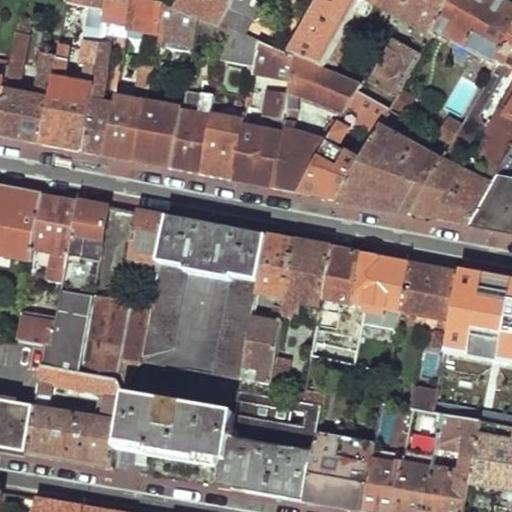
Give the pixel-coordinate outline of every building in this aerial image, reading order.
[(26,0),(0,132),(0,136),(21,140),(42,144),(61,55),(46,53),(37,98),(22,95),(35,37),(32,36),(39,0),(26,0)] [(0,132),(26,0),(14,0),(11,14),(3,12),(0,25),(0,52),(8,54),(7,62),(2,61),(0,70),(0,132)] [(72,0),(72,5),(110,13),(113,0),(72,0)] [(132,32),(138,0),(113,0),(110,13),(108,25),(100,67),(93,98),(103,100),(108,82),(113,36),(131,39),(132,32)] [(116,111),(106,157),(120,159),(136,162),(170,4),(159,0),(138,0),(132,32),(149,35),(135,101),(119,97),(118,102),(116,111)] [(224,0),(223,3),(216,0),(187,0),(183,9),(205,18),(224,25),(236,0),(224,0)] [(258,0),(236,0),(224,25),(233,28),(250,34),(258,18),(271,6),(258,0)] [(331,0),(304,48),(298,58),(326,74),(365,0),(331,0)] [(365,0),(326,74),(336,77),(364,21),(367,22),(375,8),(373,1),(416,25),(410,36),(415,47),(425,51),(433,38),(454,0),(365,0)] [(454,0),(433,38),(448,47),(450,45),(495,70),(499,65),(511,41),(511,8),(497,0),(454,0)] [(170,4),(136,162),(154,166),(174,169),(186,110),(191,84),(182,83),(177,108),(154,105),(163,84),(173,38),(200,42),(201,34),(205,18),(183,9),(170,4)] [(224,25),(205,18),(201,34),(230,40),(233,28),(224,25)] [(97,23),(88,65),(100,67),(108,25),(97,23)] [(233,28),(230,40),(226,60),(258,66),(263,38),(250,34),(233,28)] [(58,37),(46,53),(61,55),(63,46),(65,39),(58,37)] [(263,38),(258,66),(256,72),(294,79),(298,58),(292,55),(263,38)] [(511,41),(499,65),(511,72),(511,82),(490,124),(486,121),(482,129),(475,125),(494,89),(487,85),(464,125),(455,140),(502,166),(511,149),(511,41)] [(395,42),(371,86),(397,101),(399,98),(421,58),(395,42)] [(297,45),(292,55),(298,58),(304,48),(297,45)] [(61,55),(42,144),(59,148),(82,152),(91,107),(93,98),(100,67),(88,65),(85,84),(70,82),(76,61),(72,62),(76,48),(63,46),(61,55)] [(298,58),(294,79),(292,92),(291,97),(353,108),(361,95),(365,89),(354,84),(340,79),(336,77),(326,74),(298,58)] [(343,73),(340,79),(354,84),(356,77),(343,73)] [(494,73),(487,85),(494,89),(498,91),(505,79),(494,73)] [(255,79),(252,95),(260,97),(263,80),(255,79)] [(275,188),(289,110),(291,97),(292,92),(271,88),(266,115),(278,117),(275,130),(246,125),(236,180),(252,184),(275,188)] [(186,110),(174,169),(186,172),(203,174),(215,115),(218,97),(207,94),(203,115),(186,110)] [(252,95),(249,113),(260,114),(263,98),(260,97),(252,95)] [(361,95),(353,108),(350,114),(380,132),(381,130),(391,112),(361,95)] [(103,100),(93,98),(91,107),(116,111),(118,102),(103,100)] [(397,101),(393,109),(399,113),(405,102),(399,98),(397,101)] [(106,157),(116,111),(91,107),(82,152),(94,154),(106,157)] [(289,110),(275,188),(286,190),(303,193),(343,124),(347,117),(343,115),(338,122),(334,120),(321,141),(296,136),(300,112),(289,110)] [(215,115),(203,174),(217,177),(236,180),(246,125),(247,121),(215,115)] [(455,140),(464,125),(448,115),(436,137),(451,146),(455,140)] [(343,124),(303,193),(318,196),(341,200),(363,161),(344,151),(355,132),(343,124)] [(363,161),(341,200),(376,207),(412,214),(441,164),(381,130),(380,132),(363,161)] [(441,164),(412,214),(442,219),(470,225),(490,188),(447,164),(442,162),(441,164)] [(511,176),(498,174),(490,188),(470,225),(511,232),(511,176)] [(0,188),(0,257),(32,263),(35,252),(44,197),(12,191),(0,188)] [(44,197),(35,252),(55,255),(50,275),(52,276),(51,283),(54,283),(51,301),(55,302),(54,308),(58,309),(78,204),(59,200),(44,197)] [(78,204),(58,309),(57,318),(52,345),(50,347),(43,345),(40,362),(91,371),(105,294),(97,293),(111,210),(91,206),(78,204)] [(134,214),(127,254),(161,258),(167,220),(155,218),(134,214)] [(216,230),(167,220),(161,258),(158,272),(144,352),(158,348),(173,346),(187,271),(232,279),(214,370),(244,376),(246,369),(255,318),(259,294),(268,239),(216,230)] [(268,239),(259,294),(289,300),(299,245),(282,242),(268,239)] [(299,245),(289,300),(286,318),(303,320),(304,316),(321,318),(333,251),(313,248),(299,245)] [(333,251),(321,318),(313,357),(330,360),(337,322),(341,322),(344,302),(365,306),(364,312),(391,317),(392,311),(403,314),(412,266),(371,258),(333,251)] [(105,294),(91,371),(118,375),(123,353),(141,356),(142,357),(144,352),(158,272),(128,266),(126,278),(131,280),(128,298),(105,294)] [(434,270),(412,266),(403,314),(398,339),(407,341),(412,311),(439,315),(433,345),(447,348),(450,334),(462,275),(434,270)] [(511,284),(473,278),(462,275),(450,334),(511,344),(511,284)] [(57,318),(23,312),(18,341),(43,345),(50,347),(52,345),(57,318)] [(255,318),(246,369),(260,370),(258,384),(274,387),(280,351),(285,324),(255,318)] [(280,351),(274,387),(289,390),(294,353),(280,351)] [(123,353),(118,375),(128,375),(129,369),(141,356),(123,353)] [(313,357),(307,389),(324,392),(330,360),(313,357)] [(118,375),(91,371),(40,362),(33,408),(26,454),(113,469),(118,441),(126,385),(128,375),(118,375)] [(511,385),(497,383),(492,423),(511,426),(511,385)] [(240,405),(126,385),(118,441),(221,459),(216,486),(304,501),(317,431),(322,404),(242,391),(240,405)] [(421,389),(414,391),(411,408),(415,409),(434,413),(438,392),(421,389)] [(488,401),(438,392),(434,413),(445,415),(482,421),(484,422),(488,401)] [(33,408),(0,401),(0,449),(26,454),(33,408)] [(435,465),(426,511),(464,511),(469,485),(479,432),(482,421),(445,415),(442,427),(438,444),(466,449),(461,471),(435,465)] [(317,431),(304,501),(364,511),(376,453),(377,442),(317,431)] [(511,437),(479,432),(469,485),(511,492),(511,437)] [(436,457),(407,451),(405,459),(435,465),(436,457)] [(376,453),(364,511),(366,511),(395,511),(405,459),(376,453)] [(405,459),(395,511),(426,511),(435,465),(405,459)] [(33,511),(37,499),(23,497),(31,511),(33,511)] [(37,499),(33,511),(85,511),(86,508),(37,499)]
